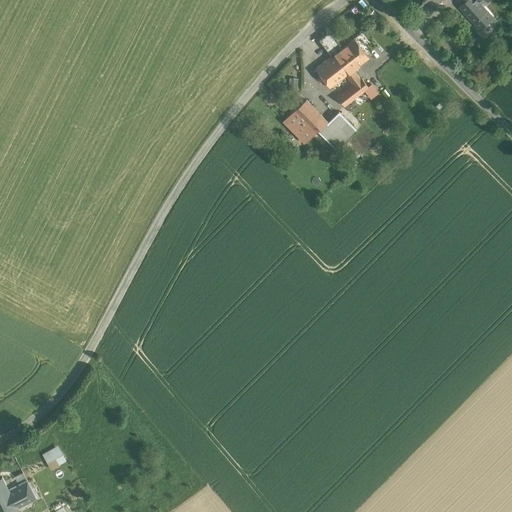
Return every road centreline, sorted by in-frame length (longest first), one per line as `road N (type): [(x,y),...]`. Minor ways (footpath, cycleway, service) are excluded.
road 1 (unclassified): [(0,443),(49,409),(88,356),(169,208),(236,110),(345,0)]
road 2 (tertiary): [(377,0),(511,136)]
